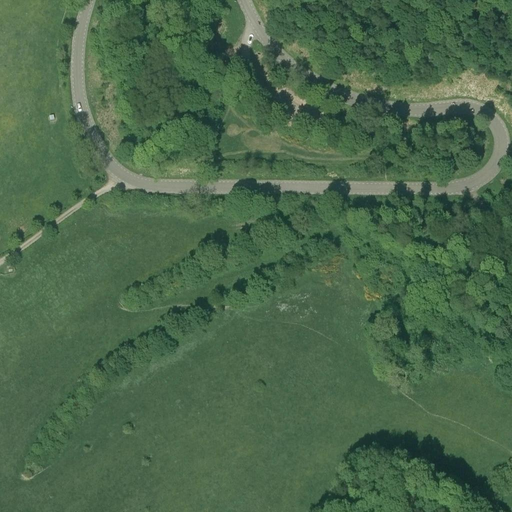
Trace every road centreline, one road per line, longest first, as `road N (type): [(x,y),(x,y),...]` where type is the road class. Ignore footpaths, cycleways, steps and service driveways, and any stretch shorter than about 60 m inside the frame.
road 1 (tertiary): [(243,0),(278,54),(335,92),(391,108),(462,105),(492,118),(502,139),(496,163),(475,181),(447,188),(172,186),(125,177),(102,154),(82,113),(77,53),(88,0)]
road 2 (track): [(125,177),(0,261)]
